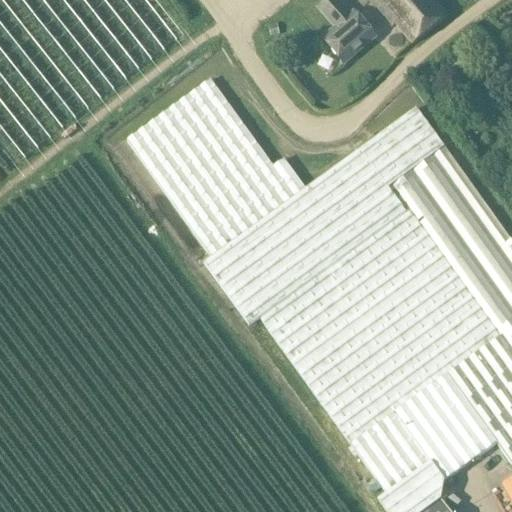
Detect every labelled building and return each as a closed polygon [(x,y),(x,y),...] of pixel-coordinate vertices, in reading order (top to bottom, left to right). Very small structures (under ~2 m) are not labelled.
[(334,30),(323,39),(344,65),(376,39),(354,12),(348,16),(335,0),(329,0),(318,10),(334,30)] [(389,0),(403,16),(422,0),(389,0)] [(279,36),(277,26),(269,27),(271,37),(279,36)] [(447,511),(441,503),(445,484),(498,446),(511,466),(511,241),(511,242),(414,106),(293,194),(211,81),(127,142),(212,261),(203,266),(248,326),(258,318),(387,495),(377,502),(384,511),(447,511)] [(511,503),(511,511),(511,483),(503,489),(511,503)]
